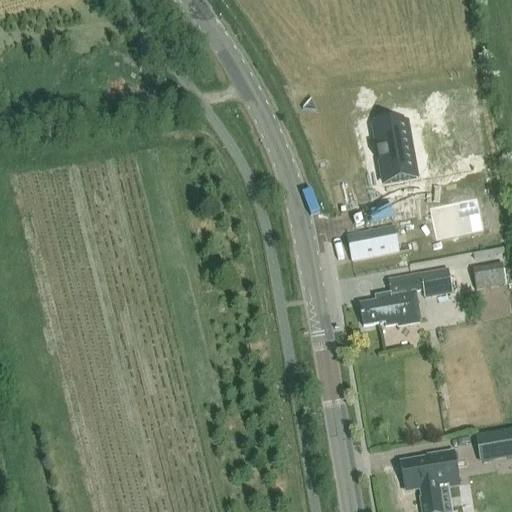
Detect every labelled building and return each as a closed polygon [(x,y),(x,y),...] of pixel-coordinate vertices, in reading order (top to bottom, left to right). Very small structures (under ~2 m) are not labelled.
[(406,125),(374,131),(384,186),(416,180),(406,125)] [(477,200),(429,209),(436,241),(483,232),(477,200)] [(397,244),(394,229),(346,238),(351,264),(400,255),(397,244)] [(448,270),(420,274),(388,280),(390,296),(374,299),(375,304),(359,307),(363,328),(384,325),(385,329),(396,327),(397,329),(420,325),(415,292),(423,291),(424,301),(452,297),(448,270)] [(463,406),(440,412),(444,429),(467,424),(463,406)] [(511,430),(475,437),(479,465),(511,459),(511,430)] [(423,493),(459,487),(453,453),(426,458),(427,461),(401,465),(405,493),(423,490),(423,493)]
